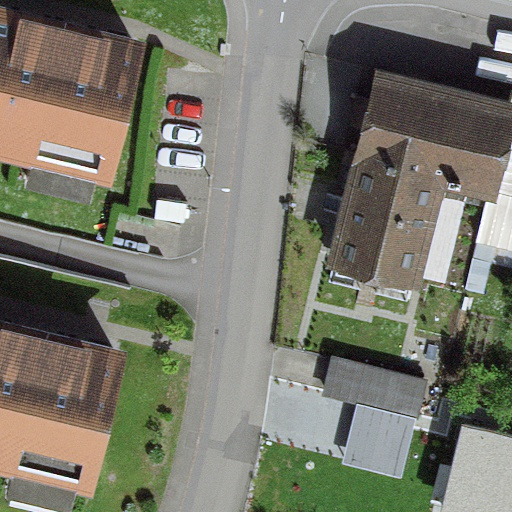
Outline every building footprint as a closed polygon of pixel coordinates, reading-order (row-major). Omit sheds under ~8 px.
[(167,63),(0,22),(0,187),(129,219),(167,63)] [(511,93),(510,93),(507,104),(376,72),(356,153),(433,174),(486,187),(474,239),(511,248),(511,93)] [(433,174),(356,153),(330,256),(408,276),(433,174)] [(144,362),(0,327),(0,467),(112,495),(144,362)] [(411,413),(419,381),(329,358),(321,391),(411,413)]
